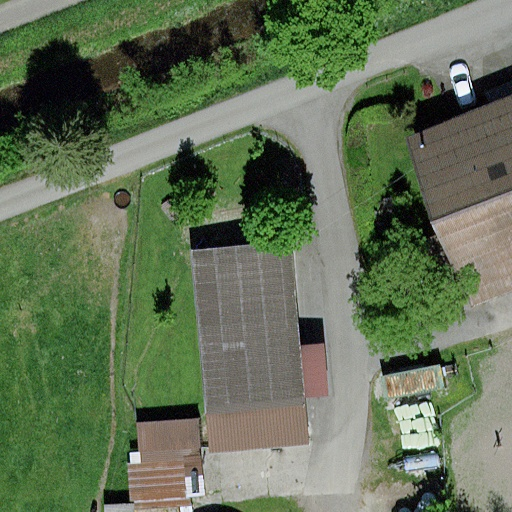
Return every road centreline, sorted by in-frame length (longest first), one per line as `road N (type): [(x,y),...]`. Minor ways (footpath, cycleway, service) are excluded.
road 1 (track): [(0,207),(511,5)]
road 2 (track): [(318,81),(352,511)]
